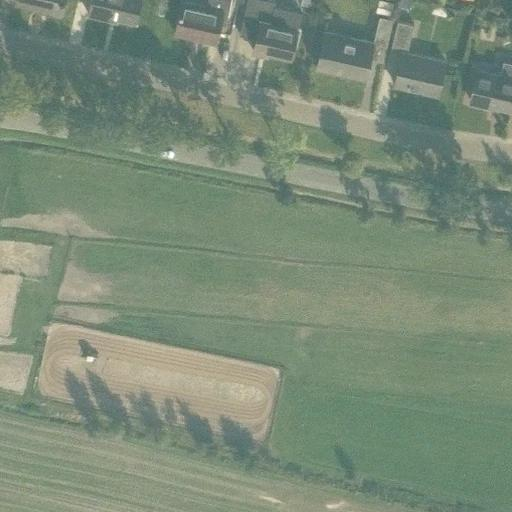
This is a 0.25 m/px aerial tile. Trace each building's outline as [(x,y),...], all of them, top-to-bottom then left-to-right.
[(43,10),(61,14),(63,0),(16,0),(44,7),(43,10)] [(109,14),(136,20),(141,0),(90,0),(88,12),(109,17),(109,14)] [(182,0),(175,32),(216,42),(219,29),(231,31),(237,0),(239,0),(242,1),(242,0),(205,0),(205,5),(182,0)] [(259,52),(260,48),(291,56),(300,17),(273,10),(275,0),(274,0),(247,0),(240,33),(257,37),(253,51),(259,52)] [(481,4),(481,8),(484,11),(488,11),(491,8),(491,4),(488,1),(484,1),(481,4)] [(316,65),(366,77),(370,57),(383,60),(393,18),(379,15),(373,41),(324,30),(316,65)] [(394,83),(437,93),(445,60),(407,51),(414,23),(397,19),(390,48),(402,51),(394,83)] [(511,62),(503,60),(501,72),(477,67),(470,99),(511,109),(511,105),(511,62)]
